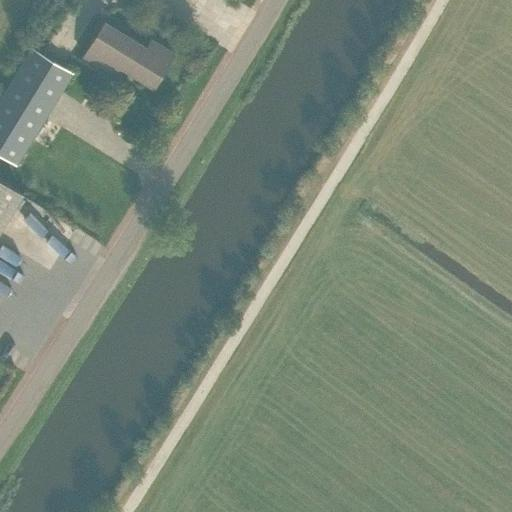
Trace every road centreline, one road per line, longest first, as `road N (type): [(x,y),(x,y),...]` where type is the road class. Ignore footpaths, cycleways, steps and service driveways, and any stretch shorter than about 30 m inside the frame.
road 1 (track): [(442,0),(127,511)]
road 2 (tertiary): [(0,445),(278,0)]
